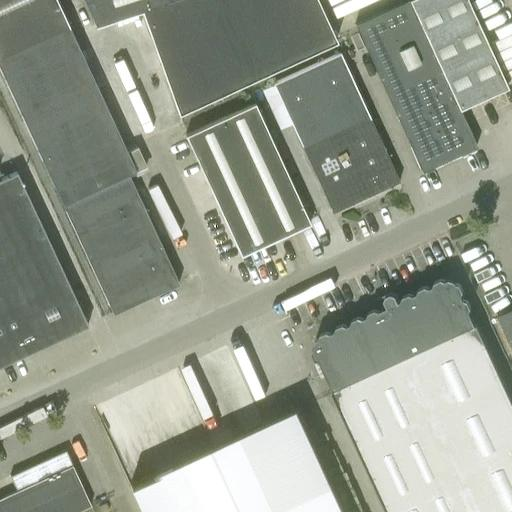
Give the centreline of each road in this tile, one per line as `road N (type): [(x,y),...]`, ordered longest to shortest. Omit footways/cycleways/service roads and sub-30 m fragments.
road 1 (unclassified): [(0,422),(511,187)]
road 2 (unknown): [(147,138),(229,317)]
road 3 (unknown): [(79,386),(134,511)]
